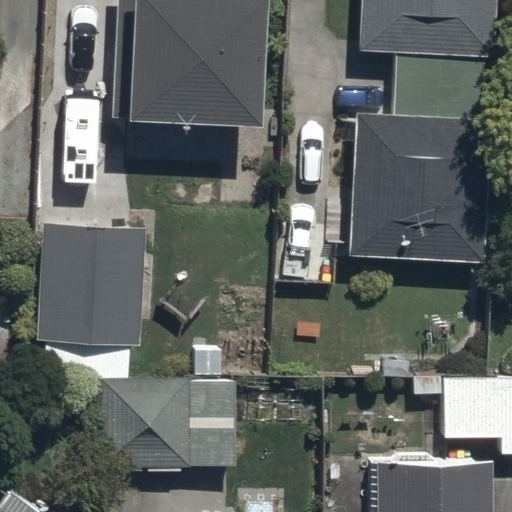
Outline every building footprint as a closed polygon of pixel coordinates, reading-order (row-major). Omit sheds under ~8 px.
[(132,0),(126,131),(258,134),(264,0),(132,0)] [(349,261),(487,266),(497,0),(360,0),(358,56),(398,58),(396,119),(355,118),(349,261)] [(33,348),(134,354),(142,229),(40,223),(33,348)] [(289,286),(289,336),(327,336),(327,286),(289,286)] [(501,462),(511,461),(511,378),(445,380),(446,442),(501,440),(501,462)] [(100,471),(236,474),(237,386),(102,384),(100,471)] [(487,511),(487,468),(376,471),(376,511),(487,511)] [(39,511),(13,493),(0,510),(0,511),(39,511)]
